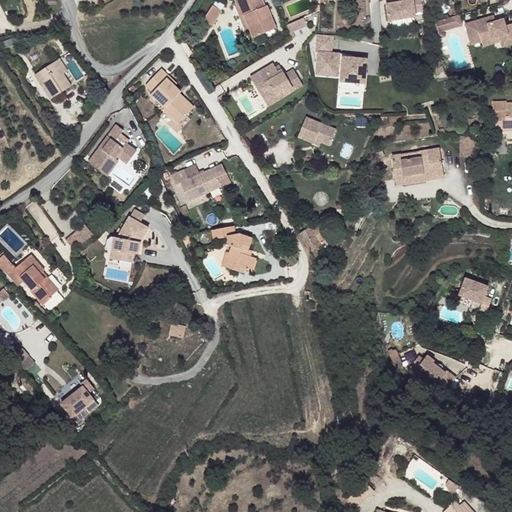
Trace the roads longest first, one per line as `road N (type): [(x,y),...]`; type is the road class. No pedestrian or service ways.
road 1 (unclassified): [(148,52),(63,162),(0,217)]
road 2 (residential): [(206,95),(287,218),(298,283)]
road 3 (residential): [(214,300),(219,345),(199,369),(167,380),(135,377)]
road 4 (residential): [(148,52),(99,65),(78,42),(69,0)]
